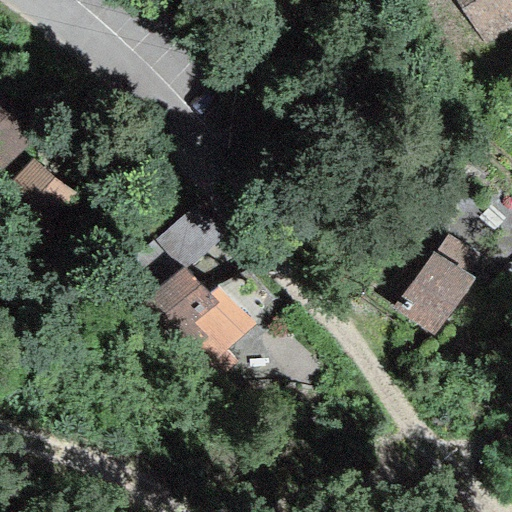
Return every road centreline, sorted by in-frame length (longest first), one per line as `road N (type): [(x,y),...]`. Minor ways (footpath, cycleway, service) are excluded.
road 1 (track): [(205,176),(359,371),(488,511)]
road 2 (residential): [(34,0),(160,105),(205,176)]
road 3 (track): [(174,511),(151,488),(0,433)]
